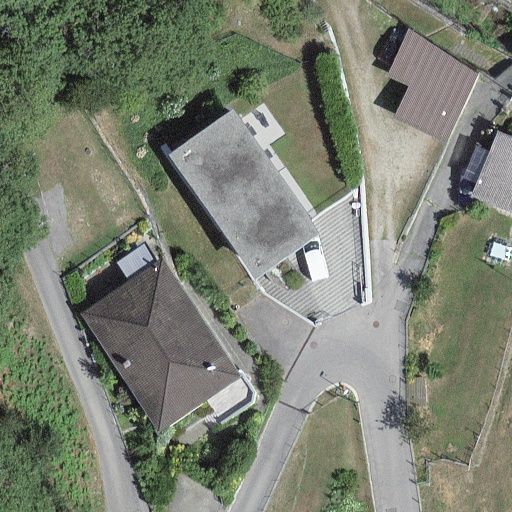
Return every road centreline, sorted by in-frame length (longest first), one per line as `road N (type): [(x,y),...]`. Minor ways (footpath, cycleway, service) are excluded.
road 1 (unclassified): [(120,511),(102,431),(0,164)]
road 2 (track): [(350,0),(375,144),(385,322)]
road 3 (residential): [(400,511),(377,370),(335,358),(310,370),(299,387)]
road 4 (unclassified): [(299,387),(239,511)]
